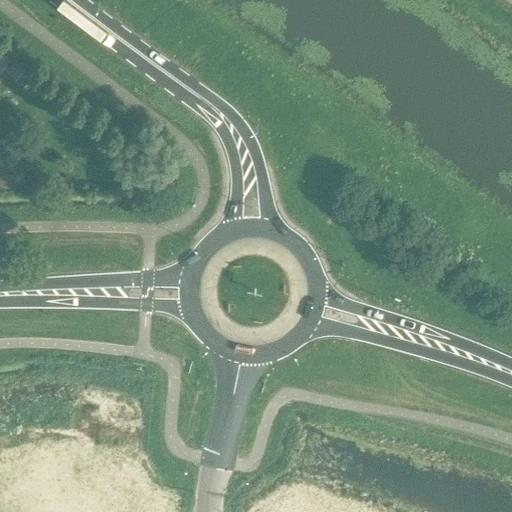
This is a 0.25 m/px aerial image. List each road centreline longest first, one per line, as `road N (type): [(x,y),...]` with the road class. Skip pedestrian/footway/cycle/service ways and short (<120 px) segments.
road 1 (primary): [(221,117),(72,0)]
road 2 (secondary): [(17,292),(192,314)]
road 3 (secondary): [(192,273),(17,292)]
road 4 (primary): [(192,314),(211,341),(241,355),(270,354),(305,329)]
road 5 (primary): [(272,232),(254,153),(221,117)]
